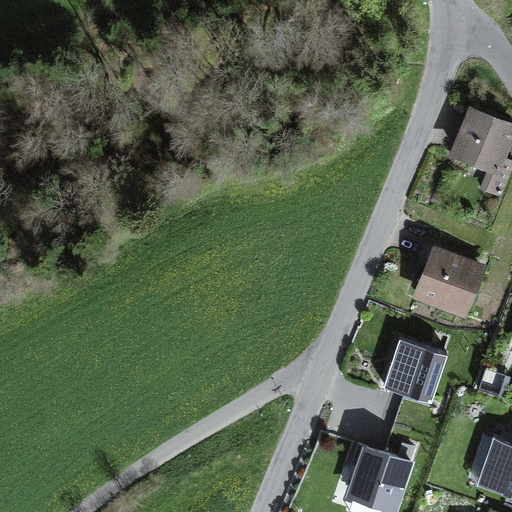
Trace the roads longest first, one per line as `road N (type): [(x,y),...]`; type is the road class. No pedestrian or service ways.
road 1 (tertiary): [(327,360),(441,75),(444,0)]
road 2 (unclassified): [(327,360),(159,459),(94,511)]
road 3 (tertiary): [(268,511),(327,360)]
